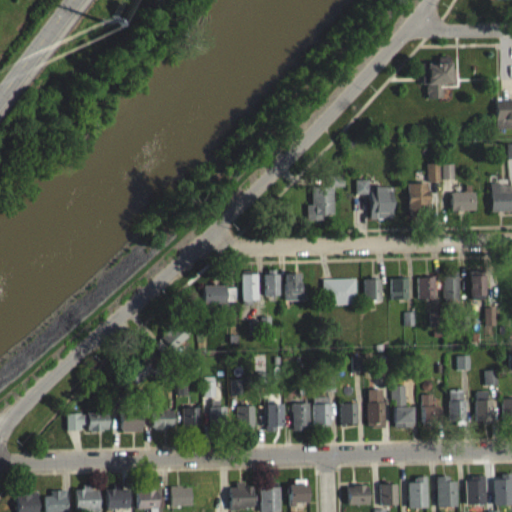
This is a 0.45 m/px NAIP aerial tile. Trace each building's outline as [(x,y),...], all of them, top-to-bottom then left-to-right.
[(453,88),(452,74),(447,74),(447,62),(434,62),(434,68),(418,68),(419,90),(423,89),(424,104),(439,103),(438,89),(453,88)] [(511,133),(511,104),(493,105),(494,133),(511,133)] [(437,168),(424,169),(425,187),(437,186),(437,168)] [(451,169),(439,169),(440,185),(452,184),(451,169)] [(341,180),(327,180),(327,191),(341,192),(341,180)] [(352,185),(353,200),(366,199),(366,184),(352,185)] [(426,188),(404,188),(405,215),(426,215),(426,188)] [(488,217),(511,216),(511,189),(488,189),(488,217)] [(309,210),(303,210),(304,226),(320,226),(320,220),(330,220),(330,192),(308,192),(309,210)] [(390,223),(389,192),(366,192),(367,223),(390,223)] [(448,197),(449,216),(472,215),(472,197),(448,197)] [(254,308),(254,275),(238,275),(238,308),(254,308)] [(275,300),(275,275),(262,275),(262,301),(275,300)] [(468,305),(483,304),(483,276),(467,276),(468,305)] [(303,305),(303,297),(298,297),(298,278),(282,279),(282,306),(303,305)] [(441,304),(457,304),(457,281),(441,281),(441,304)] [(432,303),(432,282),(415,282),(416,303),(432,303)] [(353,283),(320,284),(321,310),(354,309),(353,283)] [(389,304),(405,304),(405,283),(388,283),(389,304)] [(379,305),(379,284),(361,284),(362,305),(379,305)] [(200,291),(200,308),(233,308),(232,291),(200,291)] [(482,313),(482,330),(493,330),(493,313),(482,313)] [(402,317),(402,331),(412,331),(411,317),(402,317)] [(175,327),(158,340),(168,355),(186,342),(175,327)] [(467,360),(454,361),(455,375),(468,375),(467,360)] [(349,377),(360,377),(359,362),(349,362),(349,377)] [(374,380),(386,380),(387,363),(374,362),(374,380)] [(122,379),(134,390),(149,373),(137,363),(122,379)] [(333,380),(321,380),(321,397),(333,397),(333,380)] [(213,402),(212,382),(200,382),(201,402),(213,402)] [(227,385),(228,399),(240,399),(239,384),(227,385)] [(403,390),(390,390),(391,433),(411,432),(410,411),(403,412),(403,390)] [(365,433),(383,432),(382,395),(364,395),(365,433)] [(446,395),(446,424),(462,424),(462,395),(446,395)] [(474,426),(491,425),(490,404),(486,404),(485,396),(473,397),(474,426)] [(438,427),(438,411),(430,411),(429,399),(419,400),(419,427),(438,427)] [(327,402),(311,402),(311,430),(328,430),(327,402)] [(511,402),(500,403),(501,425),(511,424),(511,402)] [(307,434),(306,408),(289,408),(290,434),(307,434)] [(354,408),(337,408),(338,430),(355,430),(354,408)] [(263,435),(280,434),(279,409),(262,409),(263,435)] [(204,412),(205,428),(224,427),(224,411),(204,412)] [(234,432),(252,432),(251,411),(234,411),(234,432)] [(197,412),(179,412),(180,433),(197,432),(197,412)] [(149,434),(170,434),(170,415),(149,415),(149,434)] [(105,417),(64,418),(64,435),(79,435),(79,430),(85,430),(85,436),(105,435),(105,417)] [(139,437),(139,418),(117,419),(117,437),(139,437)] [(484,509),(483,481),(464,482),(464,510),(484,509)] [(492,510),(511,510),(510,481),(491,481),(492,510)] [(406,487),(406,511),(425,511),(425,482),(413,482),(413,487),(406,487)] [(454,483),(435,483),(435,511),(441,511),(455,511),(454,483)] [(276,511),(276,487),(265,487),(266,492),(257,492),(257,511),(276,511)] [(226,489),(226,511),(251,511),(251,491),(242,492),(242,489),(226,489)] [(395,510),(394,489),(377,489),(378,510),(395,510)] [(167,511),(189,510),(188,491),(167,492),(167,511)] [(367,509),(366,491),(345,491),(346,509),(367,509)] [(103,493),(103,511),(126,511),(125,492),(103,493)] [(96,511),(96,493),(72,493),(72,511),(96,511)] [(157,511),(157,495),(134,495),(134,511),(157,511)] [(14,511),(35,511),(35,496),(14,497),(14,511)] [(63,511),(63,497),(42,497),(42,511),(63,511)]
